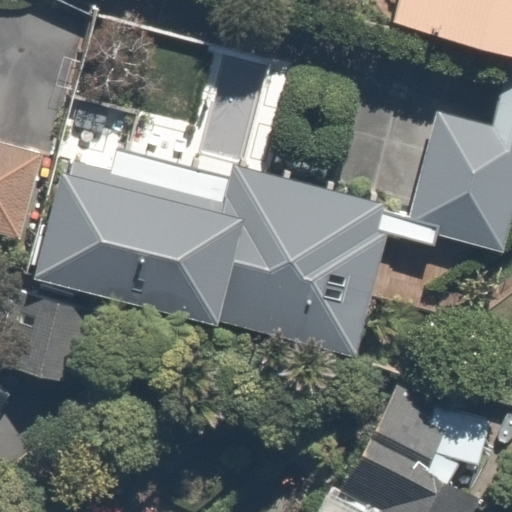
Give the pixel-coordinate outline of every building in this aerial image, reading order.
[(511,0),(408,0),(399,43),(511,69),(511,0)] [(511,128),(432,117),(414,246),(506,259),(511,213),(511,128)] [(0,231),(20,237),(46,146),(0,133),(0,231)] [(389,215),(124,148),(116,181),(75,171),(44,291),(351,368),(389,215)] [(88,317),(31,296),(2,376),(58,396),(88,317)] [(511,428),(413,383),(359,498),(337,488),(325,511),(489,511),(460,498),(470,476),(485,483),(511,428)]
